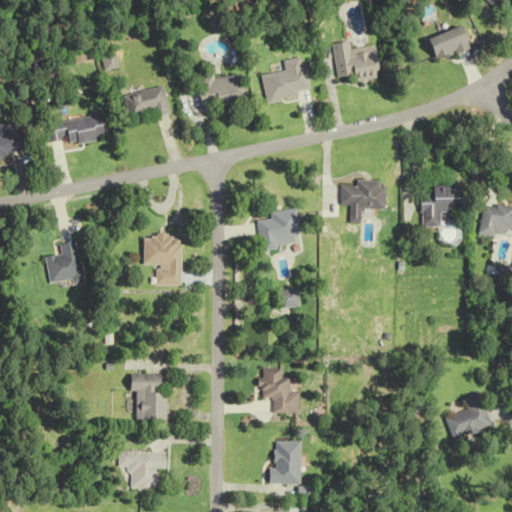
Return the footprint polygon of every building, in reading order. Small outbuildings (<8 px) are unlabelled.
[(511,0),(497,0),(509,12),(511,9),(511,0)] [(482,50),(476,28),(440,36),(445,59),(482,50)] [(340,44),(344,81),(389,76),(385,46),(357,50),(356,42),(340,44)] [(105,71),(120,67),(116,53),(101,58),(105,71)] [(316,90),(311,57),(289,60),(291,71),(267,74),(271,104),(305,99),(304,92),(316,90)] [(201,77),(204,110),(253,106),(250,72),(201,77)] [(125,96),(132,122),(172,111),(165,86),(125,96)] [(48,124),(51,146),(108,137),(105,115),(48,124)] [(0,128),(1,134),(0,134),(0,157),(24,152),(18,121),(0,124),(0,128)] [(393,210),(394,182),(365,181),(364,187),(347,187),(346,206),(357,206),(356,224),(368,224),(369,209),(393,210)] [(449,213),(476,213),(476,186),(441,187),(441,194),(429,194),(429,228),(449,228),(449,213)] [(511,205),(491,203),(488,235),(511,238),(511,205)] [(302,209),(275,212),(276,220),(262,221),(265,249),(305,244),(302,209)] [(147,266),(160,266),(160,286),(184,286),(185,237),(147,236),(147,266)] [(51,283),(73,280),(73,285),(84,284),(79,242),(62,244),(64,255),(48,257),(51,283)] [(291,291),(291,306),(301,306),(301,291),(291,291)] [(300,392),(291,392),(291,377),(284,377),(284,369),(264,369),(264,398),(274,397),(274,413),(301,413),(300,392)] [(169,374),(133,373),(132,391),(139,391),(138,420),(167,421),(169,374)] [(447,417),(453,441),(496,430),(486,392),(467,397),(470,411),(447,417)] [(299,485),(299,441),(274,441),(274,468),(268,468),(268,485),(299,485)] [(161,490),(161,470),(167,470),(167,452),(118,452),(118,467),(129,467),(129,490),(161,490)]
